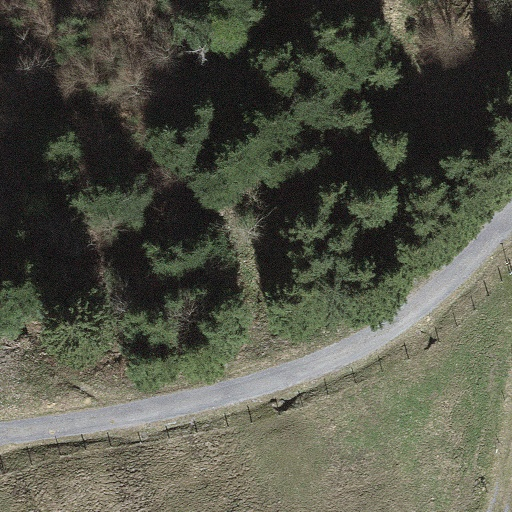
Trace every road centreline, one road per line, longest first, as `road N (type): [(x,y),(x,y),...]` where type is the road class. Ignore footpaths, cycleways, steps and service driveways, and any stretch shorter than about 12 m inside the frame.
road 1 (track): [(326,378),(62,436),(0,440)]
road 2 (track): [(511,259),(383,362),(326,378)]
